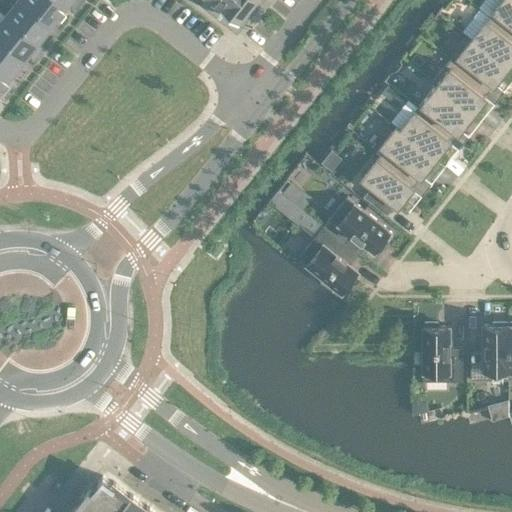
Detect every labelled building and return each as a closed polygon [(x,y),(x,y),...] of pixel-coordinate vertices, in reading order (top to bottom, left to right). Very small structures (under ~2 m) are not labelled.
[(50,26),(52,23),(23,0),(14,0),(4,14),(38,40),(46,30),(47,30),(50,26)] [(23,0),(52,23),(66,5),(60,0),(23,0)] [(254,0),(225,0),(220,7),(238,21),(254,0)] [(511,0),(500,0),(489,15),(511,33),(511,0)] [(4,14),(0,18),(0,39),(24,58),(38,40),(4,14)] [(511,33),(489,15),(471,37),(507,66),(511,59),(511,33)] [(450,56),(449,57),(498,96),(503,90),(494,82),(507,66),(471,37),(453,59),(450,56)] [(0,39),(0,68),(10,76),(18,66),(19,66),(22,62),(21,61),(24,58),(0,39)] [(494,102),(498,96),(449,57),(431,80),(471,111),(484,95),(494,102)] [(0,88),(10,76),(0,68),(0,88)] [(471,111),(431,80),(434,83),(417,105),(463,141),(468,135),(458,128),(471,111)] [(381,93),(387,98),(393,90),(387,86),(381,93)] [(395,126),(435,157),(448,140),(458,147),(463,141),(417,105),(399,128),(395,125),(395,126)] [(395,126),(376,149),(425,188),(430,182),(421,175),(435,157),(395,126)] [(421,195),(425,188),(376,149),(375,150),(379,153),(361,176),(397,205),(411,187),(421,195)] [(277,191),(269,201),(274,205),(282,195),(277,191)] [(323,225),(343,241),(351,232),(361,240),(361,239),(373,249),(380,240),(383,243),(391,232),(388,229),(389,229),(346,195),(323,225)] [(343,241),(323,225),(299,255),(319,272),(317,275),(328,283),(330,280),(341,289),(342,288),(345,291),(353,280),(350,277),(357,269),(345,259),(346,259),(336,251),(343,241)] [(448,340),(448,324),(438,324),(438,320),(424,320),(424,324),(423,324),(423,379),(461,378),(461,347),(449,347),(449,340),(448,340)] [(508,377),(508,321),(491,321),(491,323),(483,323),(483,351),(470,351),(470,377),(508,377)] [(487,401),(489,406),(489,407),(491,417),(508,412),(508,395),(487,401)] [(79,500),(78,502),(91,511),(115,511),(129,492),(128,493),(112,480),(111,481),(102,474),(93,485),(92,484),(80,501),(79,500)] [(140,511),(146,504),(145,505),(129,492),(115,511),(140,511)] [(70,511),(91,511),(78,502),(70,511)]
